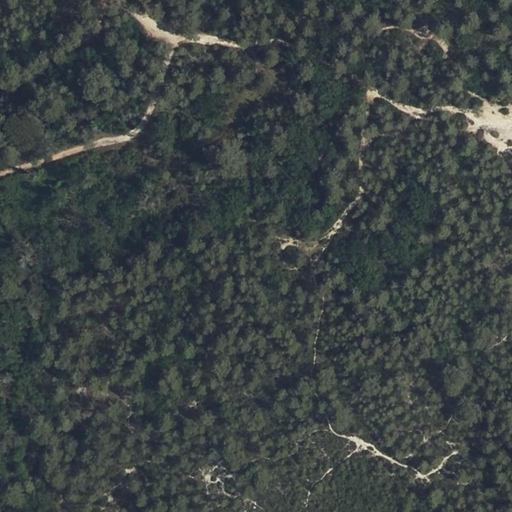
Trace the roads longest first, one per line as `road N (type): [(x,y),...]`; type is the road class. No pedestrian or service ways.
road 1 (track): [(376,94),(362,179),(320,276),(320,406),(350,435),(511,509)]
road 2 (track): [(177,33),(153,112),(137,131),(0,173)]
